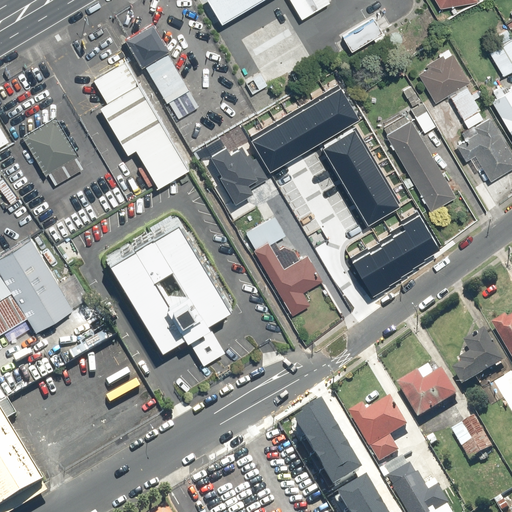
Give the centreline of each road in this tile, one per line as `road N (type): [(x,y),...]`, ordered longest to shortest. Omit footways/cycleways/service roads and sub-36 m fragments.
road 1 (residential): [(511,229),(344,358),(69,511)]
road 2 (unknown): [(219,0),(249,45),(261,49),(278,48),(364,0)]
